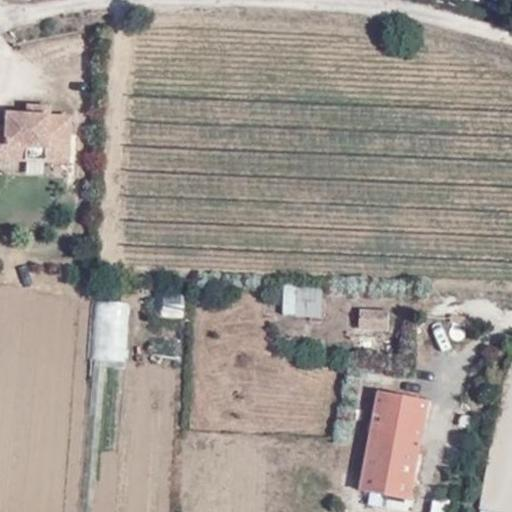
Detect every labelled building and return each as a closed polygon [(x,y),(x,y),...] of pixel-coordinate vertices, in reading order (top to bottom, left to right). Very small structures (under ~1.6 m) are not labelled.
[(27,113),(8,112),(8,125),(0,124),(0,159),(73,162),(75,115),(54,115),(54,107),(28,106),(27,113)] [(281,287),(281,318),(322,319),(322,287),(281,287)] [(155,315),(183,316),(183,295),(155,294),(155,315)] [(386,310),(360,309),(359,329),(387,330),(386,310)] [(502,409),(511,411),(511,379),(508,379),(502,409)] [(429,402),(380,393),(362,490),(411,500),(429,402)] [(486,496),(511,497),(511,467),(488,466),(486,496)]
